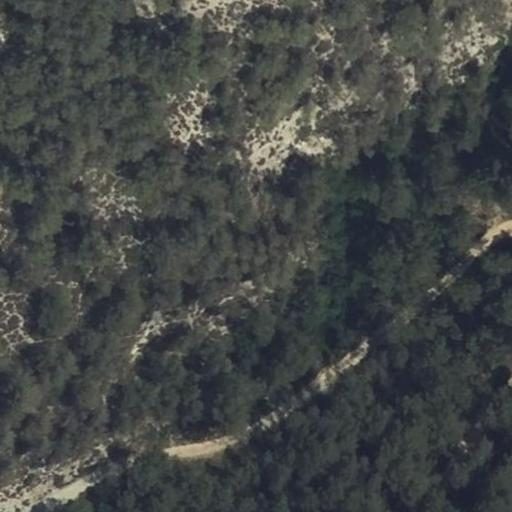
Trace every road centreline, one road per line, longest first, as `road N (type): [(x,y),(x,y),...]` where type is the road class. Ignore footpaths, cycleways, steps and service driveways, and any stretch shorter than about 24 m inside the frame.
road 1 (track): [(22,511),(135,455),(199,447),(275,415),(511,228)]
road 2 (track): [(511,385),(432,511)]
